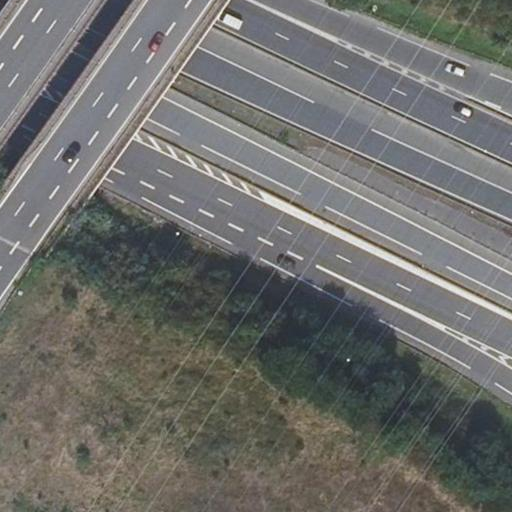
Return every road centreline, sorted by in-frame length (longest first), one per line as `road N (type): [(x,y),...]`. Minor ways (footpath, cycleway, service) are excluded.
road 1 (motorway): [(0,28),(511,287)]
road 2 (motorway): [(511,207),(65,0)]
road 3 (motorway): [(0,93),(311,243)]
road 4 (motorway): [(511,142),(200,0)]
road 5 (primary): [(0,246),(172,0)]
road 6 (motorway): [(511,96),(268,0)]
road 7 (motorway): [(311,243),(382,308),(511,384)]
road 8 (motorway): [(311,243),(511,339)]
